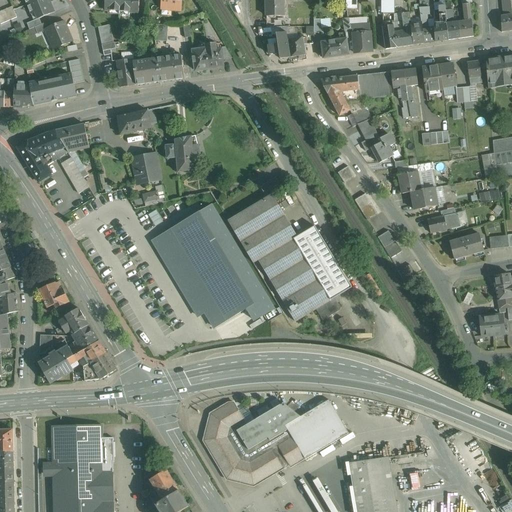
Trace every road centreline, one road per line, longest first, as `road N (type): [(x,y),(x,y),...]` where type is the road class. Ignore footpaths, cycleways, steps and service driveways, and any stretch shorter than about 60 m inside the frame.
road 1 (residential): [(235,81),(477,496)]
road 2 (secondary): [(511,437),(321,368),(258,366),(150,389)]
road 3 (residential): [(0,154),(150,389)]
road 4 (residential): [(297,73),(442,280)]
road 5 (residential): [(297,73),(494,43)]
road 6 (residential): [(0,212),(27,276),(28,403)]
road 7 (residential): [(150,389),(217,511)]
road 8 (residential): [(104,102),(235,81)]
road 9 (secondary): [(150,389),(28,403)]
